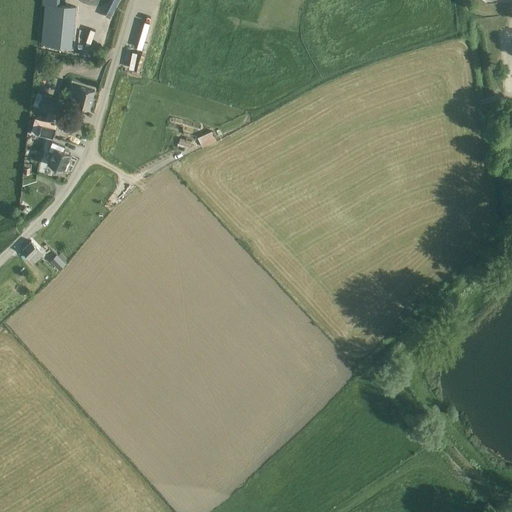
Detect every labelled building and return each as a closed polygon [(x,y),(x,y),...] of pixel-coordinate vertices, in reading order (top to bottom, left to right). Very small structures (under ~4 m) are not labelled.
[(45,3),(45,4),(41,44),(72,47),(76,5),(60,4),(45,3)] [(145,55),(149,37),(143,35),(138,53),(145,55)] [(89,109),(95,90),(73,84),(71,92),(78,94),(74,105),(89,109)] [(37,92),(33,105),(39,107),(39,108),(59,115),(64,100),(44,93),(43,94),(37,92)] [(185,130),(197,133),(200,126),(188,122),(185,130)] [(53,138),(56,129),(41,125),(38,134),(53,138)] [(212,130),(197,137),(202,147),(217,141),(212,130)] [(180,138),(178,144),(190,147),(192,139),(186,138),(186,139),(180,138)] [(64,169),(66,170),(69,162),(67,161),(70,154),(63,150),(65,147),(52,141),(48,150),(53,152),(48,163),(63,170),(64,169)] [(44,254),(38,248),(32,242),(23,250),(35,262),(44,254)] [(62,268),(67,263),(58,254),(53,259),(62,268)]
